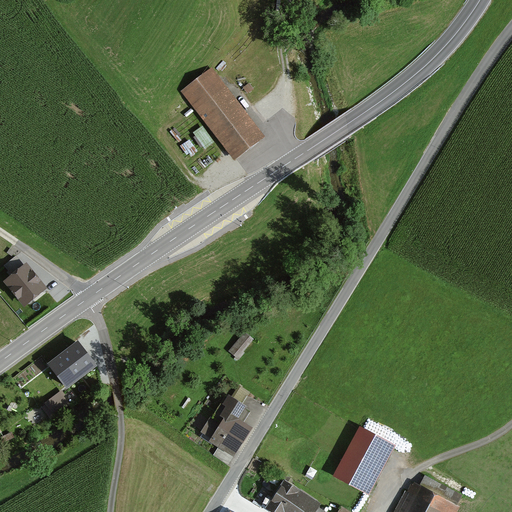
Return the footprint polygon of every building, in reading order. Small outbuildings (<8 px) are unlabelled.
[(215,69),(186,90),(237,159),(266,137),(215,69)] [(206,150),(215,143),(203,127),(194,134),(206,150)] [(48,288),(26,262),(3,282),(24,307),(48,288)] [(244,334),(230,352),(239,359),(253,341),(244,334)] [(78,340),(47,364),(67,389),(98,366),(78,340)] [(55,420),(72,404),(60,391),(43,407),(55,420)] [(252,407),(231,394),(205,434),(237,454),(254,428),(243,421),(252,407)] [(396,445),(364,428),(339,474),(370,491),(396,445)] [(12,432),(1,437),(3,443),(14,437),(12,432)] [(320,511),(325,505),(288,483),(272,509),(277,511),(320,511)] [(457,511),(459,507),(414,484),(399,511),(457,511)]
